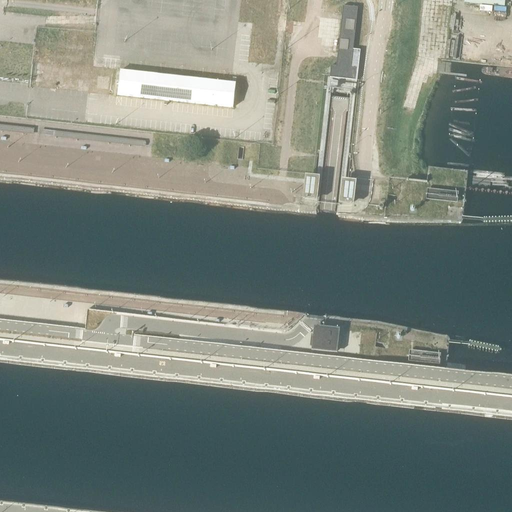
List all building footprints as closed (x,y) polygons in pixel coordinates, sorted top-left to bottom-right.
[(274,63),(279,0),(241,0),(239,20),(252,22),(249,61),(274,63)] [(330,78),(356,81),(357,81),(360,51),(353,50),(358,8),(343,6),(342,15),(341,20),(338,53),(337,60),(336,67),(331,66),(330,76),(330,78)] [(119,71),(116,96),(164,101),(169,102),(233,109),(236,84),(179,78),(119,71)] [(44,106),(43,118),(82,121),(83,109),(44,106)] [(303,199),(303,200),(303,201),(315,202),(316,202),(318,202),(320,177),(317,177),(316,177),(314,177),(313,177),(305,176),(305,180),(304,183),(303,199)] [(342,180),(339,204),(341,205),(354,206),(354,201),(356,190),(356,184),(356,182),(356,181),(348,181),(347,181),(345,180),(342,180)] [(426,195),(426,200),(457,203),(458,199),(458,197),(458,193),(428,189),(427,189),(427,191),(426,194),(426,195)] [(314,327),(314,328),(311,351),(337,354),(340,329),(314,327)] [(409,357),(408,362),(409,362),(439,365),(441,354),(412,351),(410,351),(409,351),(409,356),(409,357)]
